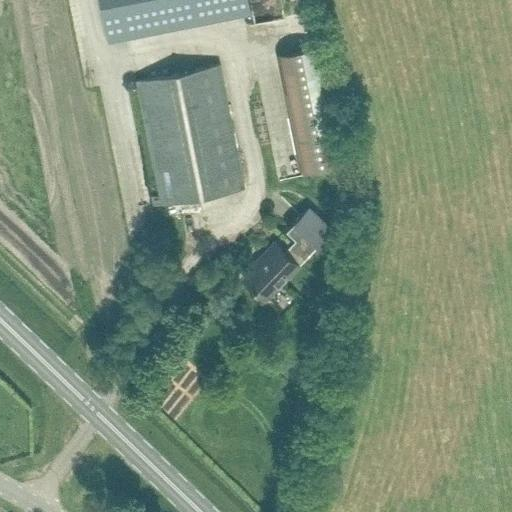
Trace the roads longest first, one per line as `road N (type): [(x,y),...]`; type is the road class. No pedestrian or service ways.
road 1 (primary): [(201,511),(97,412)]
road 2 (primary): [(97,412),(0,319)]
